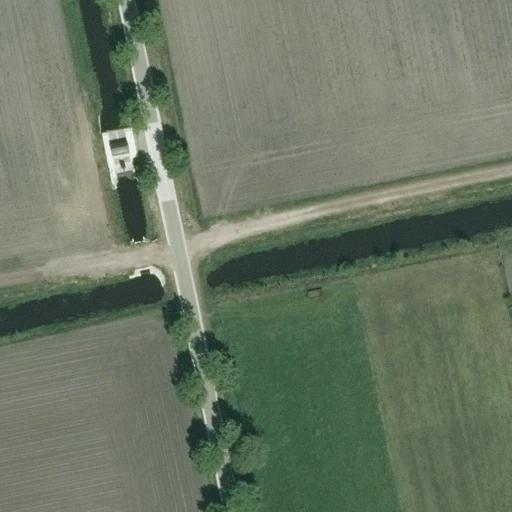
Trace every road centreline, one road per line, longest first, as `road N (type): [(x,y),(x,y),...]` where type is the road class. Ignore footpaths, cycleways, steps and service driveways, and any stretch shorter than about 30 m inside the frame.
road 1 (track): [(511,170),(252,221),(180,256),(0,279)]
road 2 (unclassified): [(236,511),(127,0)]
